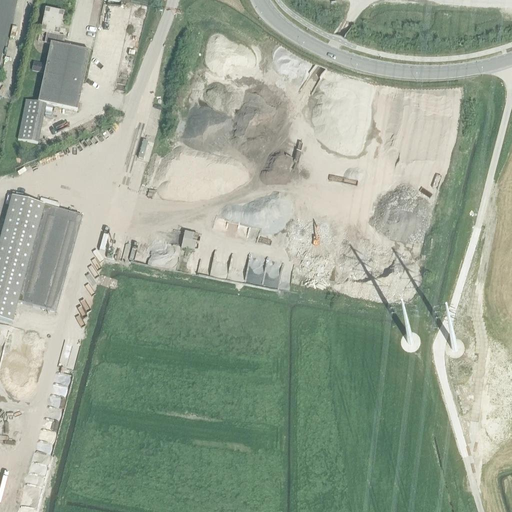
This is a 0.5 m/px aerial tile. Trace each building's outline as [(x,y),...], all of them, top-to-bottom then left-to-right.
[(44,44),(50,45),(62,47),(65,37),(58,36),(63,14),(49,11),(50,9),(43,8),(42,15),(43,15),(40,33),(46,34),(44,44)] [(89,53),(62,47),(50,45),(37,104),(25,101),(17,141),(37,145),(45,105),(76,112),(89,53)] [(43,74),(45,65),(33,63),(31,72),(43,74)] [(82,217),(43,207),(11,198),(0,237),(0,320),(11,323),(17,303),(55,314),(82,217)] [(197,251),(202,235),(189,232),(185,247),(197,251)]
